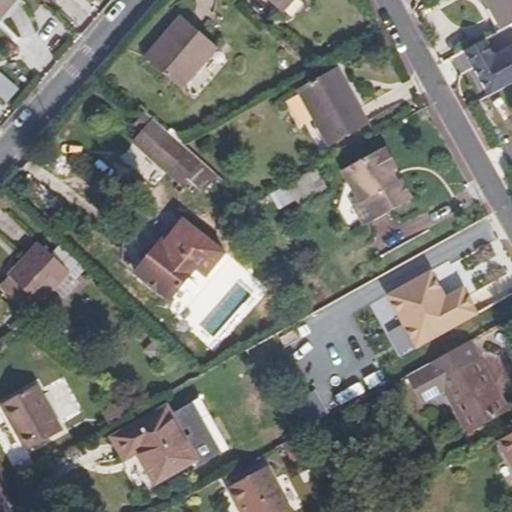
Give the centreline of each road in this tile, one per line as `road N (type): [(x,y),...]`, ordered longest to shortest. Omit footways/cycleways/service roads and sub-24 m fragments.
road 1 (residential): [(386,0),(511,225)]
road 2 (residential): [(0,165),(145,0)]
